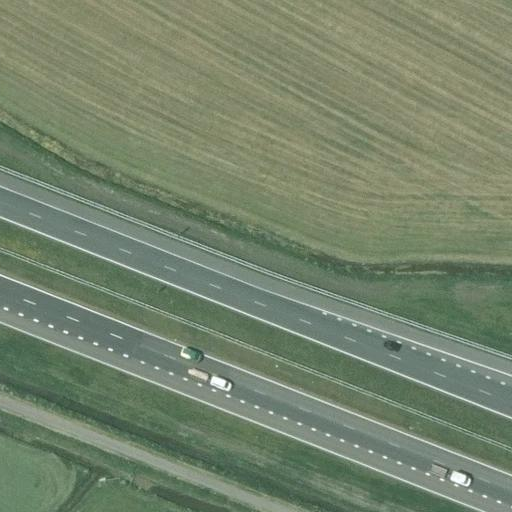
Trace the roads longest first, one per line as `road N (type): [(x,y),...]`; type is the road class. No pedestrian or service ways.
road 1 (motorway): [(511,410),(0,207)]
road 2 (motorway): [(0,291),(511,491)]
